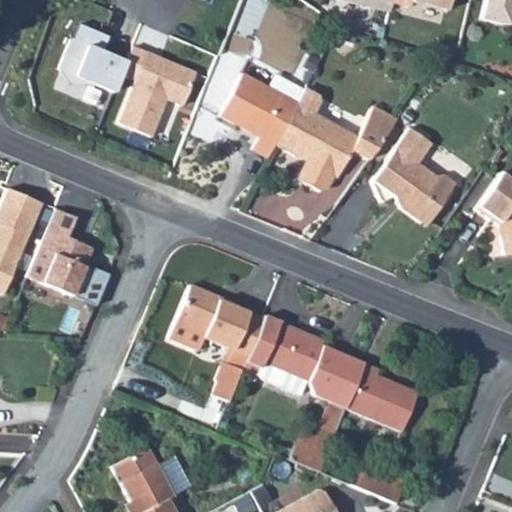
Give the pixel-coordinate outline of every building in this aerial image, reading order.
[(334,0),(385,12),(388,1),(387,0),(334,0)] [(444,0),(387,0),(388,1),(406,6),(407,1),(442,11),(444,0)] [(511,0),(482,0),(478,17),(505,24),(509,8),(511,8),(511,0)] [(76,25),(70,41),(99,53),(106,37),(76,25)] [(68,40),(55,70),(92,86),(110,93),(123,62),(99,53),(70,41),(68,40)] [(114,122),(148,136),(163,99),(179,105),(194,72),(166,61),(166,63),(159,61),(159,58),(144,51),(114,122)] [(92,86),(55,70),(66,86),(92,86)] [(264,158),(271,146),(294,103),(237,71),(213,115),(253,137),(246,150),(264,158)] [(294,103),(271,146),(299,161),(307,165),(295,188),(312,197),(318,196),(345,152),(363,162),(394,119),(370,106),(354,136),(312,113),(318,101),(317,95),(302,87),(294,103)] [(369,179),(380,200),(392,194),(396,204),(418,220),(426,219),(453,180),(442,172),(432,174),(415,162),(430,141),(408,125),(369,179)] [(299,161),(286,184),(295,188),(307,165),(299,161)] [(493,228),(498,226),(499,233),(494,237),(498,255),(511,252),(511,184),(495,173),(469,209),(492,225),(493,228)] [(0,295),(0,296),(39,203),(4,188),(0,198),(0,295)] [(53,208),(24,277),(70,296),(91,248),(65,237),(74,217),(53,208)] [(244,358),(260,320),(229,307),(230,305),(186,286),(162,340),(192,353),(198,339),(244,358)] [(236,376),(250,382),(252,376),(296,395),(326,405),(341,411),(342,410),(361,365),(317,347),(319,342),(261,318),(260,320),(244,358),(238,371),(236,376)] [(224,403),(236,376),(238,371),(219,363),(212,380),(216,382),(209,396),(224,403)] [(342,410),(396,432),(412,393),(372,377),(375,371),(361,365),(342,410)] [(312,437),(327,443),(341,411),(326,405),(312,437)] [(284,462),(314,475),(327,443),(312,437),(297,431),(290,446),(284,462)] [(264,453),(270,456),(284,462),(290,446),(271,438),(264,453)] [(124,502),(129,511),(185,511),(176,496),(171,499),(169,494),(181,487),(166,458),(153,466),(144,449),(107,470),(124,502)] [(346,488),(393,507),(402,485),(356,465),(346,488)] [(276,511),(330,511),(320,493),(316,491),(276,511)] [(119,506),(122,511),(129,511),(124,502),(119,506)]
